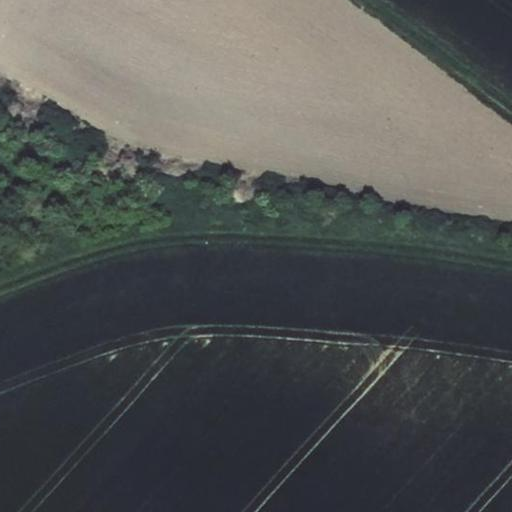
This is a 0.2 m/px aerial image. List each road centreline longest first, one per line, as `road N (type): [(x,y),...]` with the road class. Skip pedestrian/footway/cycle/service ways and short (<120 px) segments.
road 1 (track): [(511,261),(239,238),(154,241),(71,261),(0,290)]
road 2 (track): [(362,0),(511,108)]
